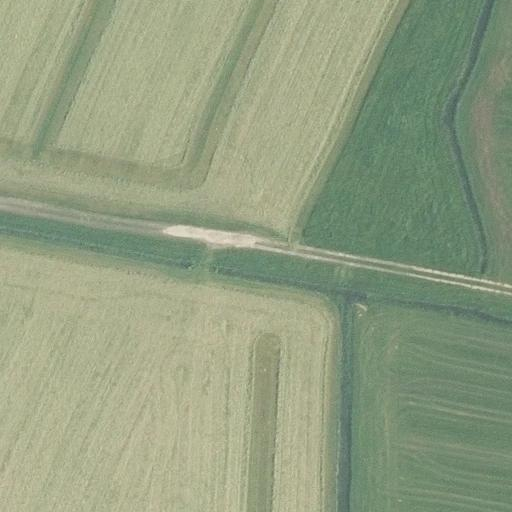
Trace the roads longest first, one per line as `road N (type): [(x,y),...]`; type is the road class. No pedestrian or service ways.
road 1 (track): [(199,279),(211,237),(511,295)]
road 2 (track): [(0,201),(211,237)]
